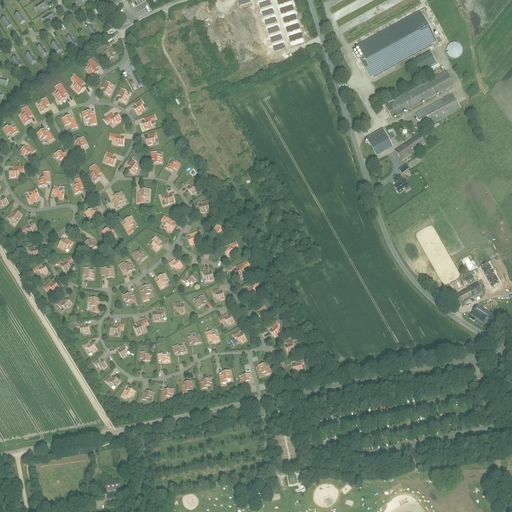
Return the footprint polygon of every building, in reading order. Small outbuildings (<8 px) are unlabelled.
[(119,0),(118,0),(111,5),(113,8),(122,3),(119,0)] [(270,0),(268,0),(259,3),(260,9),(272,5),(270,0)] [(38,12),(46,6),(43,1),(35,6),(38,12)] [(292,4),(280,8),(282,14),(294,10),(292,4)] [(252,6),(241,10),(243,15),(254,11),(252,6)] [(231,8),(221,12),(223,17),(233,13),(231,8)] [(272,8),(261,12),(263,17),(274,14),(272,8)] [(370,78),(374,76),(437,41),(420,11),(357,46),(363,58),(360,60),(370,78)] [(20,23),(25,20),(19,12),(14,15),(20,23)] [(46,23),(54,18),(50,13),(42,18),(46,23)] [(295,13),(282,17),(284,23),(297,19),(295,13)] [(255,14),(244,18),(246,22),(257,19),(255,14)] [(6,28),(11,24),(6,16),(1,20),(6,28)] [(234,16),(224,20),(226,24),(236,20),(234,16)] [(276,17),(264,20),(266,26),(277,22),(276,17)] [(258,23),(247,26),(249,31),(260,27),(258,23)] [(298,23),(285,27),(287,32),(300,28),(298,23)] [(238,24),(228,28),(229,32),(240,28),(238,24)] [(278,25),(267,28),(269,34),(279,31),(278,25)] [(92,37),(98,34),(92,26),(87,29),(92,37)] [(261,31),(250,34),(252,39),(263,36),(261,31)] [(241,32),(230,36),(232,40),(242,36),(241,32)] [(301,32),(289,36),(290,42),(303,38),(301,32)] [(280,34),(270,38),(272,43),(282,39),(280,34)] [(71,47),(77,44),(71,35),(66,39),(71,47)] [(243,40),(234,44),(235,49),(245,45),(243,40)] [(264,40),(254,43),(256,49),(266,46),(264,40)] [(56,53),(62,49),(56,41),(51,45),(56,53)] [(284,43),(273,46),(274,52),(285,48),(284,43)] [(42,56),(47,53),(42,45),(37,48),(42,56)] [(107,61),(114,58),(113,54),(115,53),(111,46),(106,49),(108,52),(105,53),(106,56),(105,57),(107,61)] [(148,47),(135,53),(138,58),(151,52),(148,47)] [(247,49),(237,53),(239,58),(249,54),(247,49)] [(268,49),(257,52),(259,57),(269,54),(268,49)] [(31,64),(36,60),(30,52),(25,56),(31,64)] [(430,52),(412,62),(419,73),(436,63),(430,52)] [(17,68),(22,64),(16,56),(11,60),(17,68)] [(250,58),(240,62),(242,67),(252,63),(250,58)] [(91,67),(89,70),(91,72),(89,73),(93,77),(98,72),(96,70),(98,68),(93,62),(89,66),(91,67)] [(139,73),(134,75),(139,86),(145,83),(139,73)] [(442,92),(454,85),(448,73),(435,80),(386,107),(392,119),(441,92),(442,92)] [(77,85),(75,87),(77,89),(76,90),(79,94),(84,89),(82,86),(84,84),(79,79),(75,83),(77,85)] [(102,88),(105,89),(103,92),(110,96),(112,91),(110,90),(112,88),(109,86),(110,84),(105,82),(102,88)] [(58,97),(57,98),(59,103),(66,99),(64,96),(66,94),(62,88),(58,91),(59,93),(57,95),(58,97)] [(127,102),(128,100),(127,99),(128,99),(126,98),(127,95),(125,94),(126,91),(121,89),(118,96),(121,97),(119,100),(126,103),(127,102)] [(423,129),(461,108),(453,94),(415,115),(423,129)] [(41,108),(39,108),(41,113),(48,110),(46,107),(49,105),(46,99),(41,101),(42,103),(40,105),(41,108)] [(137,107),(134,109),(138,115),(142,112),(141,110),(144,109),(142,106),(144,105),(141,101),(135,105),(137,107)] [(197,108),(200,116),(207,114),(206,110),(208,109),(207,104),(197,108)] [(24,119),(22,120),(25,124),(31,121),(29,118),(32,116),(28,110),(24,113),(25,115),(22,117),(24,119)] [(90,112),(83,113),(84,118),(86,117),(87,121),(90,120),(90,123),(94,122),(95,125),(96,125),(95,122),(94,114),(91,115),(90,112)] [(107,118),(104,120),(105,121),(107,119),(110,122),(112,121),(114,124),(116,122),(117,123),(121,120),(117,114),(114,117),(112,114),(107,118)] [(69,116),(63,119),(64,124),(66,123),(67,126),(70,125),(71,127),(76,125),(73,118),(71,120),(69,116)] [(150,122),(152,121),(151,117),(144,120),(145,122),(142,123),(145,130),(149,128),(148,126),(151,125),(150,122)] [(8,125),(3,129),(7,135),(9,134),(11,137),(18,132),(15,127),(14,128),(12,126),(9,128),(8,125)] [(43,130),(37,134),(40,138),(42,137),(44,140),(46,138),(48,140),(51,138),(52,140),(54,140),(48,131),(45,133),(43,130)] [(375,153),(391,144),(383,130),(367,139),(375,153)] [(238,133),(231,136),(234,142),(240,139),(238,133)] [(110,134),(110,135),(113,136),(113,140),(116,140),(115,143),(118,143),(118,145),(123,146),(124,138),(120,138),(121,135),(113,134),(110,134)] [(155,134),(149,135),(149,138),(146,139),(148,146),(152,145),(151,143),(154,142),(154,139),(156,138),(155,134)] [(192,141),(195,147),(200,145),(198,142),(203,139),(201,136),(192,141)] [(412,152),(425,144),(419,136),(407,145),(406,143),(395,151),(402,161),(413,154),(412,152)] [(78,145),(75,146),(79,152),(83,150),(82,148),(85,146),(83,143),(85,142),(83,138),(76,142),(78,145)] [(25,146),(20,153),(24,156),(25,155),(28,157),(30,154),(32,156),(36,151),(29,146),(28,148),(25,146)] [(62,151),(55,154),(57,159),(59,158),(60,161),(63,160),(64,162),(68,160),(69,163),(70,163),(66,153),(63,155),(62,151)] [(107,153),(105,157),(107,158),(106,161),(109,162),(109,164),(113,166),(116,159),(112,158),(113,155),(107,153)] [(161,163),(161,159),(159,159),(159,156),(156,156),(156,153),(152,153),(152,160),(155,160),(155,163),(161,163)] [(210,155),(202,160),(204,164),(212,159),(210,155)] [(137,167),(134,165),(136,163),(133,160),(128,166),(131,167),(129,170),(134,175),(137,171),(135,170),(137,167)] [(176,170),(180,164),(176,162),(175,164),(172,163),(170,165),(168,164),(166,168),(172,172),(174,169),(176,170)] [(94,173),(91,175),(93,178),(92,179),(95,183),(100,178),(98,176),(101,174),(96,168),(95,166),(93,167),(95,169),(92,171),(94,173)] [(21,167),(13,167),(13,170),(10,170),(10,178),(16,178),(16,176),(19,176),(19,172),(21,172),(21,167)] [(41,182),(39,182),(39,187),(46,186),(46,183),(49,183),(49,176),(44,176),(44,179),(41,179),(41,182)] [(400,177),(394,180),(398,185),(395,188),(396,190),(396,191),(398,193),(399,193),(399,194),(405,190),(404,189),(408,186),(407,184),(405,181),(403,181),(400,177)] [(193,195),(197,192),(196,190),(198,189),(196,186),(198,185),(194,180),(189,185),(191,187),(188,189),(193,195)] [(76,189),(74,190),(75,195),(82,192),(81,189),(84,188),(82,181),(77,183),(78,185),(75,186),(76,189)] [(55,186),(53,194),(56,195),(55,198),(60,199),(62,200),(64,194),(62,194),(63,191),(59,190),(60,188),(55,186)] [(28,199),(29,204),(37,201),(36,198),(39,197),(36,190),(31,192),(32,194),(29,195),(30,198),(28,199)] [(148,195),(148,191),(142,190),(142,194),(139,194),(139,200),(142,200),(143,197),(146,198),(146,195),(148,195)] [(117,207),(121,205),(120,203),(123,201),(121,199),(123,197),(121,193),(114,197),(116,200),(114,201),(117,207)] [(169,197),(168,194),(161,196),(163,201),(165,200),(166,204),(169,203),(170,204),(174,203),(172,196),(169,197)] [(201,214),(206,212),(206,211),(209,210),(208,207),(210,206),(209,201),(202,203),(203,205),(199,206),(201,214)] [(93,213),(92,210),(86,213),(88,217),(89,216),(91,219),(94,217),(95,219),(99,217),(96,212),(93,213)] [(22,216),(16,211),(14,214),(12,212),(7,218),(11,221),(12,219),(15,221),(17,219),(18,220),(22,216)] [(53,216),(47,218),(49,223),(50,222),(51,224),(53,223),(54,224),(59,222),(57,216),(53,217),(53,216)] [(128,231),(132,229),(131,227),(133,225),(132,222),(134,221),(131,217),(125,221),(127,224),(124,225),(128,231)] [(171,232),(175,226),(172,224),(173,221),(167,218),(164,223),(167,224),(165,227),(168,228),(167,230),(171,232)] [(30,226),(28,224),(23,228),(26,232),(28,231),(30,233),(32,231),(33,232),(37,229),(33,224),(30,226)] [(220,240),(223,236),(221,235),(223,232),(220,230),(221,228),(217,225),(213,231),(215,232),(213,235),(220,240)] [(110,232),(109,229),(103,232),(105,236),(107,235),(108,238),(111,236),(112,239),(116,237),(113,231),(110,232)] [(191,246),(195,244),(195,242),(197,241),(196,238),(199,237),(197,232),(190,235),(191,237),(188,239),(191,246)] [(157,252),(162,246),(159,244),(161,242),(156,237),(152,241),(154,243),(152,245),(154,247),(153,249),(157,252)] [(73,243),(67,239),(65,242),(62,240),(60,243),(59,243),(58,245),(59,245),(59,246),(63,249),(64,247),(66,249),(68,246),(70,247),(73,243)] [(228,257),(232,255),(231,254),(234,253),(232,250),(235,248),(233,244),(226,247),(228,249),(224,251),(228,257)] [(34,250),(34,247),(28,248),(29,254),(31,253),(32,256),(34,256),(35,257),(38,257),(37,249),(34,250)] [(143,254),(141,252),(138,254),(137,252),(132,255),(137,261),(139,259),(141,262),(147,257),(144,253),(143,254)] [(272,256),(282,265),(285,262),(274,253),(272,256)] [(65,272),(68,270),(68,269),(70,267),(68,264),(70,263),(67,259),(62,262),(64,264),(61,266),(65,272)] [(473,267),(469,259),(464,261),(469,270),(473,267)] [(176,262),(174,260),(169,264),(172,268),(174,267),(176,270),(178,268),(179,269),(182,267),(178,261),(176,262)] [(126,265),(125,263),(120,266),(124,272),(126,270),(128,274),(134,270),(132,265),(130,266),(129,263),(126,265)] [(238,278),(243,276),(242,274),(244,273),(243,270),(245,268),(242,264),(236,267),(238,269),(234,271),(238,278)] [(42,267),(41,265),(36,267),(38,272),(40,271),(41,274),(44,273),(45,275),(48,273),(45,266),(42,267)] [(489,265),(481,269),(492,287),(495,286),(496,286),(496,285),(498,284),(499,283),(494,274),(493,272),(489,265)] [(107,270),(107,268),(102,269),(103,276),(106,276),(107,279),(113,278),(113,273),(111,273),(111,270),(107,270)] [(93,280),(94,275),(92,275),(92,271),(89,271),(89,269),(84,269),(84,276),(86,276),(86,279),(93,280)] [(209,274),(208,271),(202,272),(204,278),(206,277),(207,280),(209,280),(210,281),(214,280),(211,273),(209,274)] [(161,289),(165,286),(164,284),(167,282),(166,280),(167,279),(165,275),(159,278),(160,281),(158,282),(161,289)] [(196,281),(190,276),(188,278),(186,276),(182,281),(186,284),(187,282),(190,284),(191,283),(193,284),(196,281)] [(53,284),(51,282),(46,286),(49,290),(51,289),(53,292),(55,290),(56,291),(59,289),(54,283),(53,284)] [(249,298),(254,295),(253,294),(255,292),(254,289),(256,288),(253,283),(247,287),(248,289),(245,291),(249,298)] [(143,299),(148,297),(147,295),(151,294),(150,291),(151,291),(150,286),(143,288),(144,291),(141,292),(143,299)] [(219,293),(219,290),(213,292),(214,297),(217,296),(217,299),(220,299),(220,300),(224,299),(222,292),(219,293)] [(132,297),(131,294),(123,296),(124,300),(126,300),(127,302),(130,301),(130,303),(136,302),(134,296),(132,297)] [(198,308),(205,305),(204,302),(206,301),(203,296),(199,298),(200,300),(197,302),(198,304),(196,305),(198,308)] [(99,310),(100,303),(97,303),(97,299),(90,298),(89,303),(91,303),(91,306),(94,306),(94,309),(99,310)] [(72,305),(67,300),(65,302),(63,300),(57,305),(61,309),(63,307),(65,309),(68,307),(69,308),(72,305)] [(181,306),(180,303),(174,304),(175,309),(177,309),(178,312),(180,312),(180,314),(184,313),(183,306),(181,306)] [(486,325),(493,315),(477,305),(471,316),(486,325)] [(262,321),(266,318),(265,317),(267,315),(265,313),(267,312),(264,307),(259,310),(260,313),(258,314),(262,321)] [(154,321),(159,321),(159,319),(162,319),(162,316),(164,316),(164,310),(157,311),(157,313),(154,314),(154,321)] [(228,317),(226,315),(221,318),(224,322),(226,321),(227,324),(230,323),(230,325),(234,323),(230,316),(228,317)] [(138,335),(141,333),(141,332),(143,331),(142,328),(144,327),(142,322),(136,324),(137,327),(135,328),(138,335)] [(85,326),(85,323),(77,324),(78,330),(81,329),(81,333),(84,332),(84,334),(89,333),(88,326),(85,326)] [(275,338),(279,335),(278,333),(280,331),(278,328),(280,327),(276,323),(271,327),(273,330),(270,332),(275,338)] [(120,330),(120,325),(114,324),(114,327),(111,326),(111,334),(114,335),(115,333),(117,333),(118,330),(120,330)] [(511,341),(511,339),(511,335),(504,328),(501,331),(511,341)] [(240,335),(238,333),(233,336),(236,340),(238,339),(239,342),(242,341),(242,343),(246,341),(242,334),(240,335)] [(213,336),(212,335),(207,336),(209,342),(212,341),(212,344),(220,341),(219,338),(217,338),(216,335),(213,336)] [(194,338),(194,336),(188,338),(190,344),(193,343),(194,345),(201,343),(200,339),(198,339),(197,337),(194,338)] [(288,354),(292,352),(292,351),(294,350),(292,347),(295,346),(293,341),(287,343),(288,346),(285,347),(288,354)] [(90,345),(89,343),(84,346),(87,351),(88,350),(90,352),(92,351),(93,352),(97,350),(92,344),(90,345)] [(123,358),(126,356),(125,355),(127,353),(125,351),(127,349),(124,345),(119,348),(121,350),(119,352),(123,358)] [(179,348),(179,346),(173,348),(175,353),(178,352),(179,355),(186,352),(185,349),(183,349),(182,347),(179,348)] [(151,362),(151,358),(149,358),(149,355),(146,355),(146,353),(140,353),(140,359),(143,359),(143,362),(151,362)] [(164,356),(163,354),(158,355),(159,361),(162,361),(162,363),(170,362),(169,358),(167,358),(167,356),(164,356)] [(100,362),(99,360),(94,363),(97,368),(99,367),(101,369),(103,368),(104,369),(107,367),(103,361),(100,362)] [(294,373),(299,372),(299,370),(302,370),(301,366),(304,366),(302,360),(295,362),(296,365),(293,366),(294,373)] [(267,368),(266,364),(258,366),(259,371),(261,371),(262,373),(265,373),(266,375),(271,374),(269,367),(267,368)] [(222,383),(227,382),(227,380),(230,380),(229,376),(231,376),(230,371),(223,373),(224,376),(221,377),(222,383)] [(242,385),(247,384),(247,382),(250,381),(250,379),(251,378),(250,374),(243,376),(244,379),(241,379),(242,385)] [(112,379),(110,377),(106,382),(110,385),(112,384),(114,386),(116,384),(117,385),(120,382),(114,377),(112,379)] [(202,389),(207,388),(207,386),(210,386),(210,383),(212,383),(211,379),(204,380),(204,383),(201,383),(202,389)] [(183,394),(188,393),(188,391),(191,391),(191,387),(192,387),(192,382),(184,383),(185,387),(182,387),(183,394)] [(135,393),(129,389),(127,392),(125,391),(121,397),(126,399),(127,397),(130,399),(132,396),(133,397),(135,393)] [(162,399),(167,399),(167,397),(171,397),(171,394),(173,394),(173,390),(165,390),(165,393),(162,393),(162,399)] [(153,398),(154,394),(146,392),(146,394),(143,394),(141,399),(147,401),(147,399),(150,400),(151,397),(153,398)] [(296,476),(288,477),(289,485),(297,484),(296,476)] [(107,491),(120,489),(119,480),(105,483),(107,491)]
